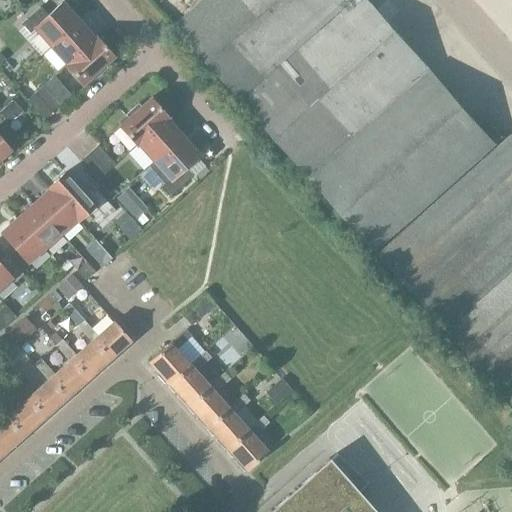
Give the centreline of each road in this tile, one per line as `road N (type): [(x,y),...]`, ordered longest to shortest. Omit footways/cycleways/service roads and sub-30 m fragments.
road 1 (residential): [(0,474),(109,376),(126,370),(142,376),(239,486),(239,511)]
road 2 (residential): [(0,191),(157,51)]
road 3 (residential): [(239,143),(157,51)]
